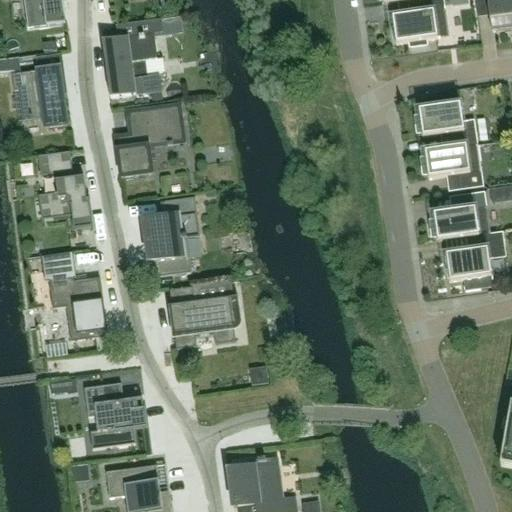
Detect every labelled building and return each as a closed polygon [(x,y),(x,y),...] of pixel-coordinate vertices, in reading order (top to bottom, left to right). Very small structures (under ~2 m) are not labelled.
[(66,25),(62,0),(27,0),(25,0),(29,30),(66,25)] [(411,45),(411,49),(427,46),(426,43),(450,39),(444,0),(426,0),(419,1),(421,16),(392,20),(396,47),(411,45)] [(487,0),(493,34),(511,30),(511,12),(510,0),(487,0)] [(118,41),(103,43),(107,69),(109,85),(111,100),(162,93),(160,78),(148,79),(146,63),(158,62),(154,36),(182,32),(180,18),(139,23),(141,38),(118,41)] [(0,76),(11,76),(9,61),(0,62),(0,76)] [(46,130),(68,127),(60,71),(13,77),(15,94),(19,93),(23,123),(45,120),(46,130)] [(185,145),(180,107),(137,113),(139,127),(131,128),(133,144),(117,146),(122,180),(149,176),(146,150),(168,147),(168,148),(174,148),(173,146),(185,145)] [(453,151),(478,147),(475,122),(464,124),(461,107),(419,113),(420,119),(416,119),(418,135),(422,134),(423,140),(451,136),(453,151)] [(459,193),(484,189),(478,147),(453,151),(425,155),(426,160),(422,161),(424,176),(428,176),(428,181),(457,177),(459,193)] [(74,181),(70,154),(39,158),(41,178),(61,175),(62,182),(56,183),(58,195),(39,198),(42,222),(73,218),(75,233),(94,230),(90,202),(88,202),(85,179),(74,181)] [(472,239),(491,236),(485,194),(460,198),(462,213),(434,217),(434,223),(431,223),(433,239),(437,238),(437,244),(472,239)] [(201,239),(195,200),(161,205),(163,219),(143,222),(149,264),(155,263),(157,280),(192,275),(188,241),(201,239)] [(503,234),(491,236),(472,239),(474,254),(446,258),(450,284),(464,282),(465,293),(494,289),(490,262),(507,259),(503,234)] [(72,344),(108,339),(101,280),(75,283),(74,279),(76,279),(73,255),(42,259),(45,283),(49,283),(53,311),(82,307),(84,319),(68,321),(72,344)] [(238,299),(234,300),(232,282),(192,287),(195,305),(169,309),(169,311),(171,310),(177,352),(197,349),(196,341),(215,338),(216,347),(236,344),(231,302),(239,301),(238,299)] [(104,388),(85,391),(89,420),(96,419),(98,434),(91,435),(91,436),(111,433),(113,450),(136,446),(134,430),(147,429),(143,401),(125,403),(106,406),(104,388)] [(511,405),(511,406),(501,468),(511,469),(511,405)] [(258,511),(295,511),(293,500),(282,502),(276,462),(266,463),(266,461),(258,462),(258,464),(252,465),(253,469),(229,472),(234,510),(258,506),(258,511)] [(157,468),(107,475),(110,501),(126,499),(127,511),(172,511),(170,494),(161,495),(157,468)]
